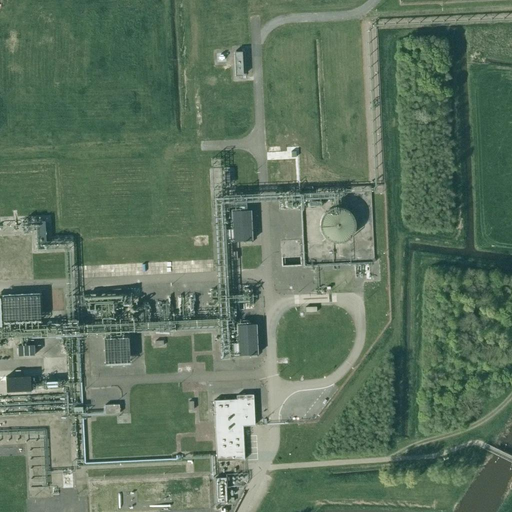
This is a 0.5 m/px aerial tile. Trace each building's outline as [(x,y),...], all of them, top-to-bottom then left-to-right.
[(235,76),(243,76),(242,52),(234,52),(235,76)] [(360,231),(349,203),(321,215),(332,242),(360,231)] [(233,241),(246,240),(246,244),(251,243),(251,240),(252,240),(250,209),(232,210),(233,241)] [(38,247),(66,246),(65,237),(48,238),(47,215),(24,216),(25,231),(37,230),(38,247)] [(206,259),(207,271),(217,271),(216,259),(206,259)] [(196,260),(179,260),(179,271),(196,270),(196,260)] [(109,288),(83,294),(86,307),(99,309),(100,305),(109,303),(110,307),(113,308),(114,311),(121,313),(123,306),(131,304),(132,297),(131,292),(109,288)] [(2,294),(4,321),(41,319),(39,292),(2,294)] [(258,354),(256,324),(236,324),(236,334),(238,334),(239,355),(258,354)] [(104,338),(105,365),(129,364),(128,337),(104,338)] [(18,354),(18,356),(34,355),(34,352),(35,352),(35,347),(34,347),(34,345),(18,346),(18,348),(16,348),(16,354),(18,354)] [(8,391),(33,390),(33,374),(7,376),(8,391)] [(213,400),(216,461),(244,459),(242,425),(254,425),(253,395),(236,395),(237,399),(213,400)] [(105,405),(105,414),(119,413),(119,404),(105,405)] [(221,491),(228,491),(227,477),(217,477),(218,487),(221,487),(221,491)]
